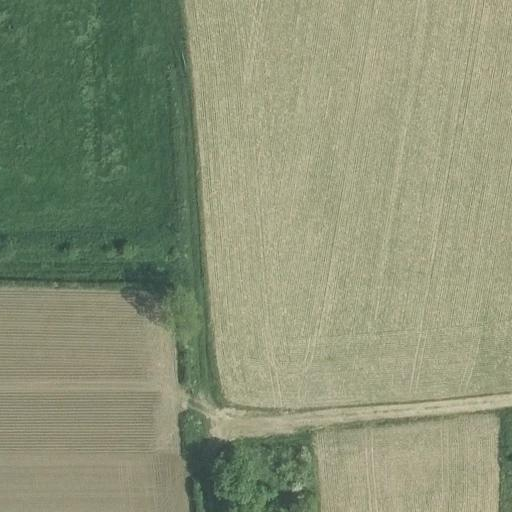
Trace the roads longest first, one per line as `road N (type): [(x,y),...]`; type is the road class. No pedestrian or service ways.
road 1 (track): [(511,397),(212,432)]
road 2 (track): [(0,265),(197,269)]
road 3 (track): [(197,269),(183,94)]
road 4 (track): [(212,432),(197,269)]
